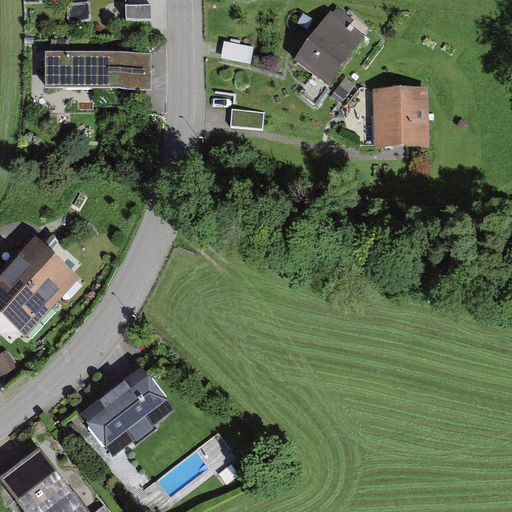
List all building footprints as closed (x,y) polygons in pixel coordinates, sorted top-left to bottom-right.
[(124,0),(124,22),(162,22),(161,0),(124,0)] [(328,87),(367,36),(332,10),(294,61),(328,87)] [(251,64),(254,47),(225,41),(223,52),(221,58),(251,64)] [(126,85),(150,86),(151,54),(47,53),(46,88),(97,89),(97,104),(126,104),(126,85)] [(345,77),(333,94),(344,103),(357,85),(345,77)] [(374,149),(431,148),(430,89),(373,90),(374,149)] [(264,132),(265,114),(233,111),(232,120),(231,129),(264,132)] [(0,333),(21,352),(75,293),(32,255),(0,290),(0,333)] [(0,366),(6,375),(18,366),(7,351),(0,355),(0,366)] [(110,474),(171,425),(145,392),(127,406),(121,399),(95,420),(101,427),(84,441),(110,474)] [(74,511),(37,464),(0,492),(0,502),(7,511),(74,511)]
